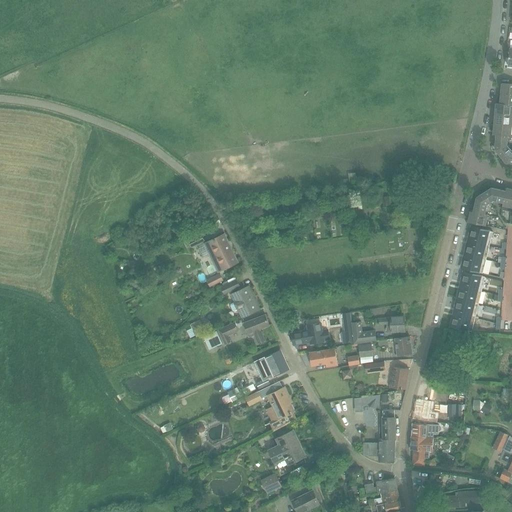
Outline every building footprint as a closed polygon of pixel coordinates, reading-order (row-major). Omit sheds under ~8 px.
[(511,84),(502,84),(501,94),(511,94),(511,84)] [(511,94),(501,94),(500,104),(511,105),(511,94)] [(496,104),(495,114),(511,115),(511,105),(500,104),(496,104)] [(511,115),(495,114),(494,124),(511,125),(511,115)] [(511,125),(494,124),(494,135),(496,135),(508,136),(511,136),(511,125)] [(496,135),(495,150),(501,156),(510,149),(507,146),(508,136),(496,135)] [(511,151),(510,149),(501,156),(506,163),(511,163),(511,151)] [(491,188),(484,193),(490,203),(494,201),(503,203),(504,203),(506,191),(491,188)] [(511,189),(506,188),(506,191),(504,203),(503,203),(503,206),(511,207),(511,189)] [(477,198),(473,212),(485,215),(485,214),(487,205),(490,203),(484,193),(477,198)] [(473,212),(471,211),(468,222),(486,226),(488,215),(485,214),(485,215),(473,212)] [(468,241),(490,246),(493,232),(471,227),(468,241)] [(189,241),(192,247),(204,241),(201,235),(189,241)] [(205,244),(219,272),(238,262),(224,235),(205,244)] [(465,254),(486,259),(490,246),(468,241),(465,254)] [(461,268),(483,273),(486,259),(465,254),(461,268)] [(460,286),(482,291),(485,277),(464,272),(460,286)] [(207,280),(210,287),(223,280),(220,274),(207,280)] [(222,287),(225,294),(240,287),(236,280),(222,287)] [(260,309),(249,286),(231,295),(235,302),(231,304),(231,306),(233,311),(235,312),(239,310),(242,318),(260,309)] [(457,299),(479,304),(482,291),(460,286),(457,299)] [(454,313),(475,318),(479,304),(457,299),(454,313)] [(472,331),(472,330),(475,318),(454,313),(450,327),(472,332),(472,331)] [(244,323),(249,337),(255,335),(258,344),(265,341),(260,329),(270,325),(266,315),(244,323)] [(404,316),(394,316),(391,316),(391,317),(379,319),(379,326),(387,326),(387,333),(405,332),(404,316)] [(189,332),(191,337),(192,338),(193,338),(197,336),(205,331),(200,321),(191,325),(193,328),(189,331),(189,332)] [(361,322),(352,323),(355,343),(376,341),(375,331),(362,333),(361,322)] [(235,323),(219,330),(226,345),(231,342),(228,336),(239,331),(235,323)] [(292,334),(294,345),(311,342),(311,344),(324,341),(324,340),(330,339),(328,330),(322,331),(321,323),(308,325),(308,327),(309,331),(292,334)] [(216,342),(218,346),(222,343),(217,331),(203,337),(207,346),(216,342)] [(353,332),(345,333),(343,336),(344,344),(354,343),(353,332)] [(410,337),(400,338),(396,339),(398,355),(412,353),(410,337)] [(359,345),(360,357),(372,356),(371,344),(359,345)] [(326,364),(327,367),(338,366),(335,349),(310,353),(312,366),(326,364)] [(280,351),(271,355),(266,357),(269,364),(266,366),(271,377),(289,370),(280,351)] [(359,356),(348,358),(349,366),(360,364),(359,356)] [(366,364),(367,372),(385,370),(384,362),(366,364)] [(390,387),(406,389),(409,369),(393,367),(390,387)] [(256,384),(260,391),(271,385),(268,379),(256,384)] [(451,387),(449,399),(457,400),(457,397),(466,398),(467,390),(451,387)] [(267,410),(270,416),(273,422),(270,423),(274,431),(297,420),(293,412),(294,412),(286,397),(288,396),(284,388),(269,395),(275,406),(267,410)] [(224,396),(223,399),(224,403),(227,403),(232,401),(233,402),(238,399),(234,389),(228,392),(229,394),(224,396)] [(511,399),(511,390),(504,389),(503,399),(511,399)] [(424,398),(436,400),(438,393),(426,391),(424,398)] [(369,392),(370,404),(387,404),(387,392),(369,392)] [(247,398),(250,405),(262,399),(258,393),(247,398)] [(432,402),(426,401),(416,399),(413,419),(435,422),(436,418),(427,416),(428,411),(430,412),(432,402)] [(468,403),(467,422),(480,423),(482,404),(468,403)] [(457,404),(449,404),(449,417),(456,417),(462,417),(462,405),(457,405),(457,404)] [(342,410),(346,417),(351,414),(347,407),(342,410)] [(384,439),(395,439),(395,410),(383,410),(384,439)] [(164,426),(161,427),(164,433),(167,431),(167,432),(173,429),(170,422),(164,425),(164,426)] [(413,423),(412,436),(433,438),(434,433),(438,433),(439,425),(413,423)] [(293,431),(284,436),(277,439),(281,446),(270,451),(279,469),(305,457),(293,431)] [(493,448),(501,452),(509,435),(500,431),(493,448)] [(433,438),(412,436),(411,450),(414,450),(414,458),(413,465),(425,465),(425,458),(429,459),(430,451),(433,451),(433,438)] [(395,439),(384,439),(380,439),(380,443),(364,443),(364,456),(382,456),(382,461),(394,461),(394,439),(395,439)] [(511,483),(511,472),(509,471),(504,469),(500,478),(511,483)] [(261,480),(267,494),(282,487),(275,473),(261,480)] [(367,496),(380,493),(397,490),(395,479),(377,482),(378,487),(374,488),(373,483),(365,485),(367,496)] [(415,499),(424,504),(425,504),(430,494),(440,492),(443,484),(433,480),(429,487),(426,485),(424,487),(422,486),(415,499)] [(376,505),(384,503),(400,500),(397,490),(380,493),(381,498),(374,499),(375,505),(376,505)] [(293,501),(297,510),(298,511),(301,511),(303,511),(309,511),(308,509),(319,504),(313,491),(293,501)] [(441,497),(441,507),(441,508),(465,507),(465,503),(482,503),(481,491),(456,492),(456,496),(441,497)] [(378,510),(378,511),(392,511),(402,510),(400,500),(384,503),(383,503),(376,505),(378,510)]
